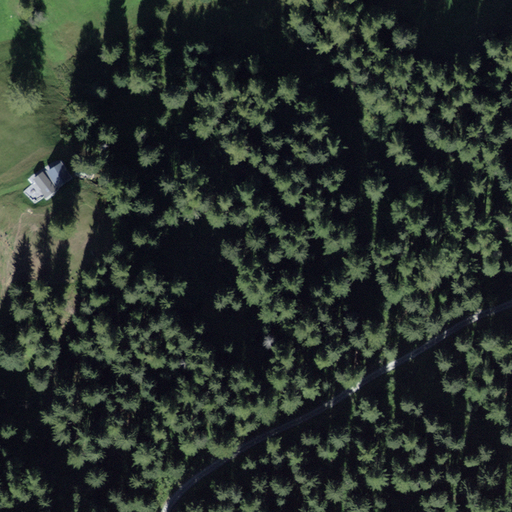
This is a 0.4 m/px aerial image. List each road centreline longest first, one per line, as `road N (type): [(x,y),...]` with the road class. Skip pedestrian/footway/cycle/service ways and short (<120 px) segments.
road 1 (track): [(332,403),(197,476),(165,511)]
road 2 (track): [(511,301),(344,395)]
